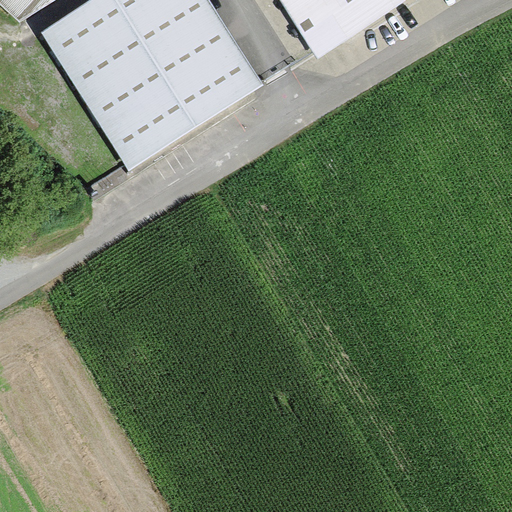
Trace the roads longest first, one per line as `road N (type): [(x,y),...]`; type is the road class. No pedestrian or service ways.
road 1 (unclassified): [(508,0),(393,57),(0,296)]
road 2 (unknown): [(312,106),(222,0)]
